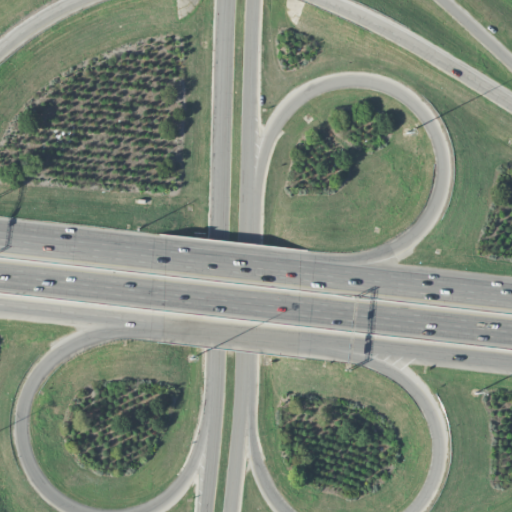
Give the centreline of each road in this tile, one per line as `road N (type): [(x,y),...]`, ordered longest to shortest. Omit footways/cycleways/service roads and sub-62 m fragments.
road 1 (motorway): [(250,254),(264,147),(275,125),(320,86),(374,81),(401,92),(437,124),(446,190),(428,226),(351,279)]
road 2 (motorway): [(377,349),(416,381),(439,420),(445,451),(438,488),(422,511),(283,509),(262,475),(246,359)]
road 3 (motorway): [(215,402),(187,480),(159,508),(64,509),(33,476),(24,406),(53,356),(118,320)]
road 4 (primary): [(223,0),(215,402)]
road 5 (primary): [(250,254),(251,0)]
road 6 (motorway): [(299,308),(511,331)]
road 7 (motorway): [(511,100),(330,0)]
road 8 (motorway): [(165,258),(0,239)]
road 9 (motorway): [(0,276),(165,293)]
road 10 (motorway): [(0,307),(162,326)]
road 11 (motorway): [(511,297),(351,279)]
road 12 (secondary): [(233,511),(246,359)]
road 13 (motorway): [(162,326),(298,342)]
road 14 (motorway): [(165,293),(299,308)]
road 15 (motorway): [(299,273),(165,258)]
road 16 (motorway): [(377,349),(511,364)]
